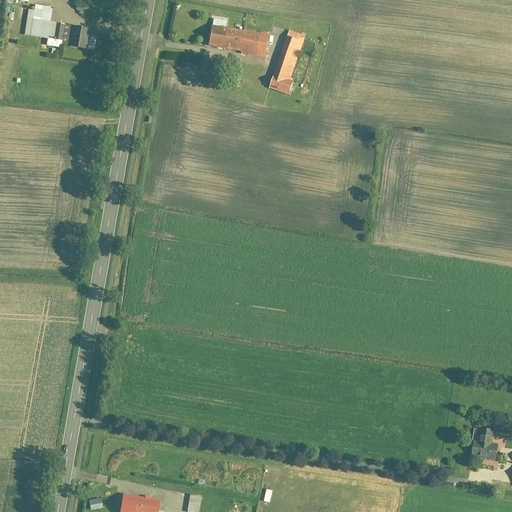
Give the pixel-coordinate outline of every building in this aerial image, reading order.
[(76,2),(74,13),(89,15),(90,4),(76,2)] [(54,10),(35,8),(34,13),(28,12),(24,38),(48,41),(46,50),(62,52),(62,49),(95,53),(96,40),(89,39),(91,30),(52,25),(54,10)] [(214,27),(210,49),(265,58),(269,36),(214,27)] [(270,92),(291,99),(296,83),(292,81),(306,37),(290,32),(270,92)] [(496,450),(489,449),(490,440),(477,439),(476,447),(471,447),(469,460),(494,463),(496,450)] [(204,511),(207,499),(191,496),(187,511),(204,511)] [(157,511),(159,503),(125,498),(122,511),(157,511)] [(88,505),(89,511),(93,511),(104,510),(102,502),(88,505)]
